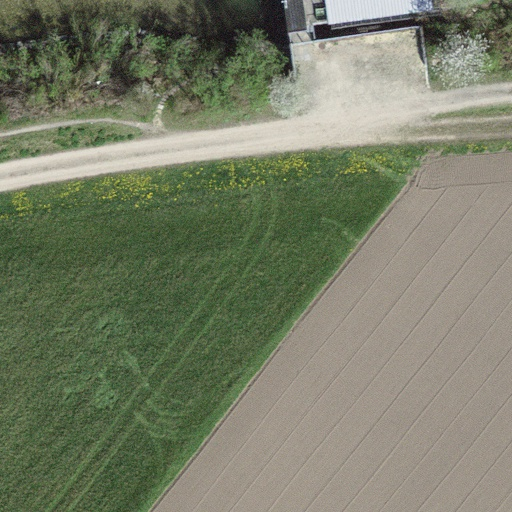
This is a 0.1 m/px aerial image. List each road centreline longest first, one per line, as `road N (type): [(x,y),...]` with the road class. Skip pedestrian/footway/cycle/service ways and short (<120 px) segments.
road 1 (track): [(299,128),(0,179)]
road 2 (track): [(511,99),(299,128)]
road 3 (track): [(299,128),(511,122)]
